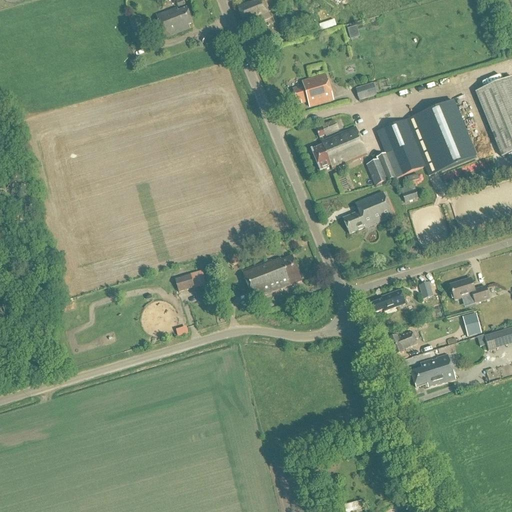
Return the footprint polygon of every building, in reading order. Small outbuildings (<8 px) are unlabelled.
[(179,10),(186,7),(183,0),(176,2),(179,10)] [(273,19),(264,0),(254,0),(253,0),(255,4),(250,6),(249,5),(238,9),(244,25),(247,25),(248,29),(273,19)] [(178,13),(177,9),(156,17),(165,39),(190,30),(189,26),(193,25),(187,9),(178,13)] [(335,20),(320,24),(322,30),(337,26),(335,20)] [(347,28),(350,40),(360,37),(357,26),(347,28)] [(333,102),(326,77),(303,84),(304,88),(293,91),(296,103),(301,102),(301,105),(308,103),(309,109),(333,102)] [(511,79),(474,95),(500,160),(511,154),(511,79)] [(373,85),(356,91),(359,103),(377,98),(373,85)] [(396,181),(427,169),(430,178),(477,159),(453,103),(407,122),(384,132),(393,153),(386,156),(396,181)] [(339,134),(335,122),(321,127),(322,129),(316,132),(320,140),(326,138),(326,139),(339,134)] [(367,157),(355,129),(321,143),(323,148),(311,153),(319,172),(331,168),(332,171),(367,157)] [(379,158),(388,181),(394,178),(385,156),(379,158)] [(375,188),(389,183),(380,162),(367,167),(375,188)] [(409,185),(420,181),(418,176),(408,179),(409,185)] [(405,205),(418,200),(415,191),(402,196),(405,205)] [(393,219),(383,194),(355,205),(359,214),(344,220),(350,235),(365,229),(365,230),(393,219)] [(242,273),(248,289),(259,285),(258,282),(285,273),(287,279),(298,274),(292,258),(281,262),(280,260),(272,264),(271,262),(242,273)] [(259,285),(248,289),(253,301),(302,283),(298,274),(287,279),(285,273),(258,282),(259,285)] [(202,274),(175,281),(179,295),(206,287),(202,274)] [(489,301),(485,288),(474,292),(471,280),(451,286),(456,301),(472,296),(475,306),(489,301)] [(430,284),(419,287),(423,301),(434,298),(430,284)] [(405,306),(400,293),(381,300),(381,302),(371,306),(374,315),(382,312),(383,314),(405,306)] [(476,315),(463,319),(468,339),(482,336),(476,315)] [(511,331),(484,339),(489,353),(511,346),(511,331)] [(417,346),(412,334),(398,339),(397,338),(388,342),(395,359),(404,356),(403,352),(417,346)] [(444,336),(429,342),(432,350),(447,344),(444,336)] [(438,388),(455,382),(447,357),(420,366),(422,371),(411,374),(415,389),(426,385),(428,390),(437,387),(438,388)]
